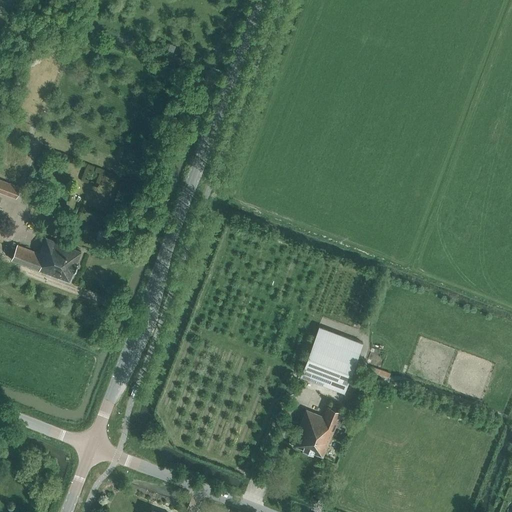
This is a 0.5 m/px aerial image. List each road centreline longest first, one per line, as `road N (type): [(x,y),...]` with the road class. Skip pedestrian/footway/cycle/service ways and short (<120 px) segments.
road 1 (tertiary): [(91,445),(260,0)]
road 2 (unclassified): [(91,445),(262,511)]
